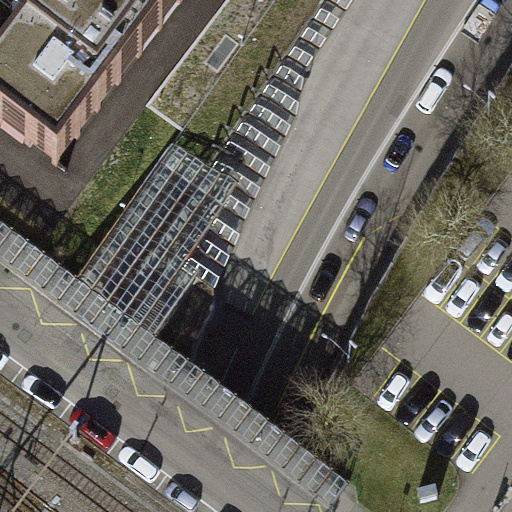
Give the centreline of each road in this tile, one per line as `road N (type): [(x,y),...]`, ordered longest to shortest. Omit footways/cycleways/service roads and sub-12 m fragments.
road 1 (secondary): [(202,511),(285,323),(473,0)]
road 2 (residential): [(289,511),(0,294)]
